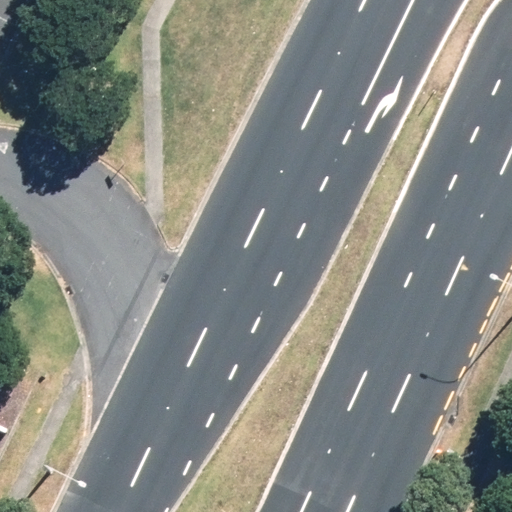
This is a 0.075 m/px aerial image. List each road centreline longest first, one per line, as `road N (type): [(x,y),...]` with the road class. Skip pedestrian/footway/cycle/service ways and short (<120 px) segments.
road 1 (primary): [(511,158),(345,511)]
road 2 (primary): [(107,511),(253,210)]
road 3 (primary): [(253,210),(343,144),(426,0)]
road 4 (primary): [(253,210),(355,0)]
